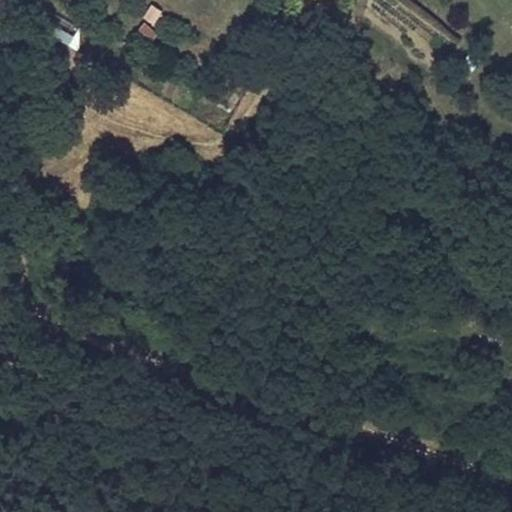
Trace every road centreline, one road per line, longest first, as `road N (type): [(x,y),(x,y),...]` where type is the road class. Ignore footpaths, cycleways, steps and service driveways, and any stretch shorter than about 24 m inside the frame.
road 1 (track): [(304,27),(224,136),(148,144),(0,70)]
road 2 (track): [(511,244),(415,172),(304,27)]
